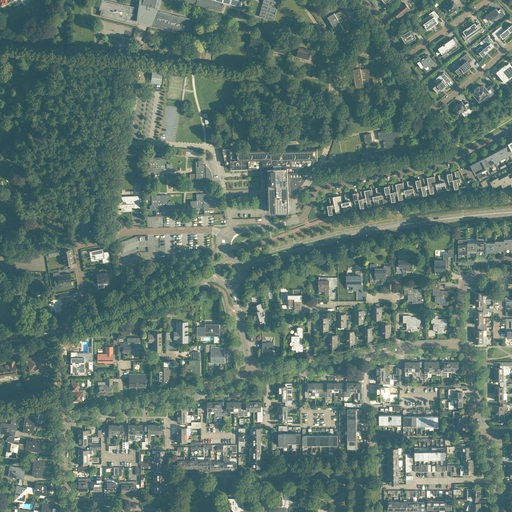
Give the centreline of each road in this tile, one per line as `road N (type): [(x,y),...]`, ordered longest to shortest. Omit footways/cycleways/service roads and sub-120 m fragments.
road 1 (tertiary): [(241,272),(268,257),(414,222)]
road 2 (tertiary): [(414,222),(326,235),(239,264)]
road 3 (residential): [(306,212),(320,185),(461,154)]
road 4 (tertiary): [(0,342),(102,318),(156,293)]
road 5 (residential): [(0,352),(54,346),(67,423)]
